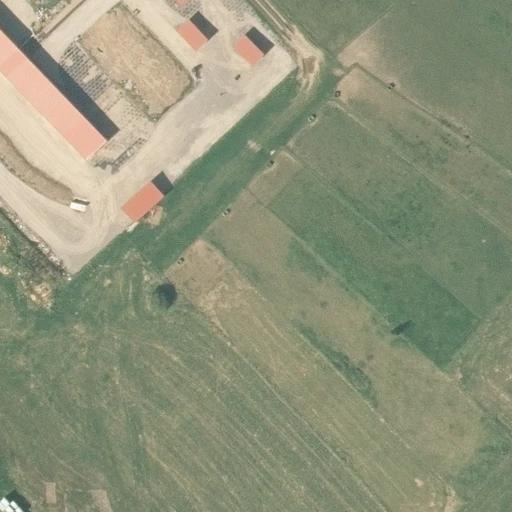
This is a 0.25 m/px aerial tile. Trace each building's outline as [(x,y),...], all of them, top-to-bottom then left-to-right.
[(172,0),(181,9),(189,0),(172,0)] [(188,21),(175,32),(196,53),(207,42),(188,21)] [(0,29),(0,71),(87,163),(109,143),(0,29)] [(264,57),(243,36),(232,48),(252,67),(264,57)] [(150,183),(120,210),(135,225),(165,198),(150,183)]
